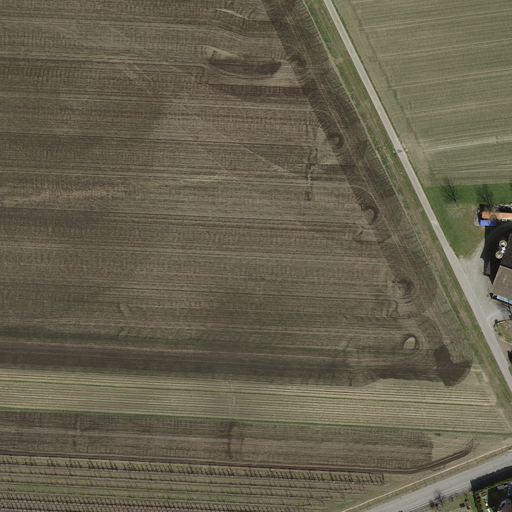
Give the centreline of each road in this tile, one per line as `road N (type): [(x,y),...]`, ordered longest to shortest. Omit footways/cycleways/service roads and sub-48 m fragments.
road 1 (track): [(453,261),(328,0)]
road 2 (residential): [(511,384),(453,261)]
road 3 (tertiary): [(511,460),(387,511)]
